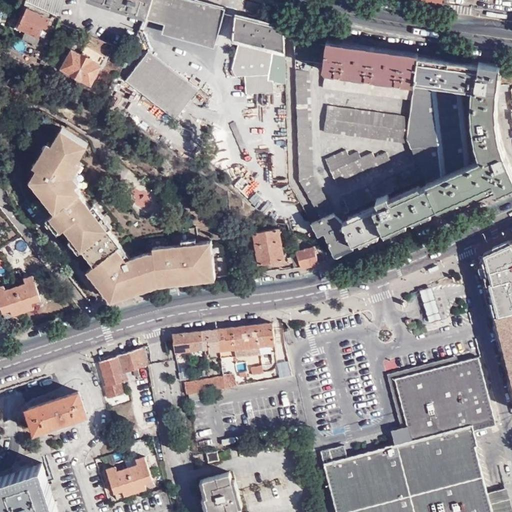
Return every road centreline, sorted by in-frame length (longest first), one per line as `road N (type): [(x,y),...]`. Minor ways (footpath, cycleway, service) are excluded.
road 1 (primary): [(0,364),(154,313),(340,282),(460,236)]
road 2 (residential): [(511,422),(460,236)]
road 3 (primary): [(511,39),(342,12)]
